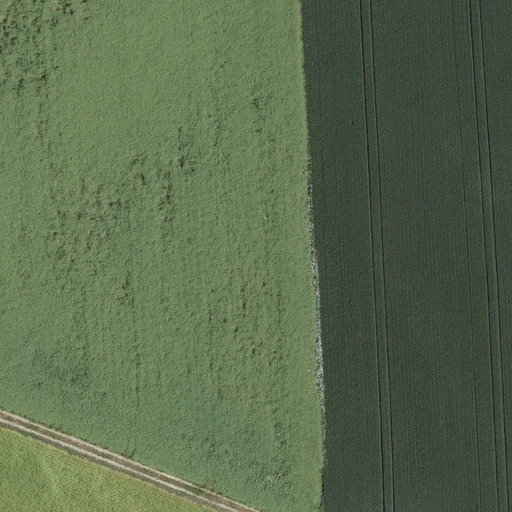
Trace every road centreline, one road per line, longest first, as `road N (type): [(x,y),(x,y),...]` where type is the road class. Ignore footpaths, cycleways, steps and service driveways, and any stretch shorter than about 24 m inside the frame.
road 1 (motorway): [(0,168),(511,119)]
road 2 (track): [(243,511),(0,418)]
